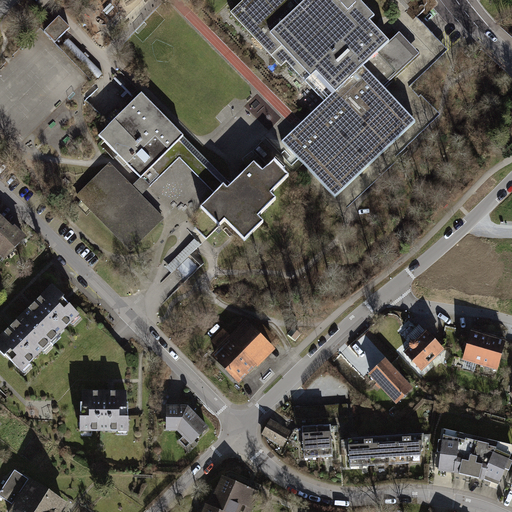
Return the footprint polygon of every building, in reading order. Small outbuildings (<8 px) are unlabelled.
[(239,0),(230,9),(284,68),(290,62),(325,100),(284,137),(334,192),(413,119),(383,86),(420,52),(399,29),(387,39),(367,17),(373,12),(362,0),(239,0)] [(70,27),(59,16),(44,31),(55,42),(70,27)] [(69,39),(63,44),(98,79),(103,74),(69,39)] [(48,81),(63,95),(73,84),(77,88),(89,75),(56,45),(46,56),(59,68),(48,81)] [(168,152),(179,141),(183,137),(141,94),(127,108),(99,136),(140,178),(141,179),(168,152)] [(214,194),(223,185),(179,141),(168,152),(141,179),(140,178),(131,187),(141,196),(179,159),(214,194)] [(223,185),(214,194),(201,207),(219,226),(225,221),(244,241),(263,222),(258,217),(276,199),(271,194),(289,176),(283,171),(285,169),(275,160),(263,172),(254,163),(227,189),(223,185)] [(141,196),(131,187),(110,165),(78,196),(131,250),(162,219),(141,196)] [(0,215),(0,256),(6,262),(26,239),(0,215)] [(166,266),(173,273),(178,268),(188,279),(203,264),(193,253),(202,244),(196,237),(166,266)] [(48,289),(0,338),(0,353),(25,377),(80,319),(48,289)] [(219,347),(212,354),(240,382),(275,347),(247,319),(231,335),(226,329),(214,342),(219,347)] [(295,342),(300,336),(293,331),(288,337),(295,342)] [(429,332),(407,353),(423,371),(445,349),(429,332)] [(482,366),(490,337),(473,333),(465,361),(482,366)] [(500,370),(508,342),(490,337),(482,366),(500,370)] [(385,359),(368,375),(396,405),(413,389),(385,359)] [(126,394),(79,396),(81,440),(128,438),(126,394)] [(189,411),(167,411),(168,435),(179,435),(194,448),(210,434),(189,411)] [(291,430),(271,419),(263,434),(283,445),(291,430)] [(329,426),(302,428),(304,454),(330,453),(329,426)] [(421,431),(343,436),(345,462),(423,457),(421,431)] [(451,476),(461,436),(444,432),(435,472),(451,476)] [(468,480),(478,440),(461,436),(451,476),(468,480)] [(485,484),(495,445),(478,440),(468,480),(485,484)] [(485,484),(502,489),(511,449),(495,445),(485,484)] [(0,496),(12,505),(29,480),(15,471),(0,493),(0,496)] [(31,480),(10,511),(62,511),(68,504),(31,480)] [(241,511),(249,492),(222,481),(210,511),(203,508),(201,511),(241,511)]
